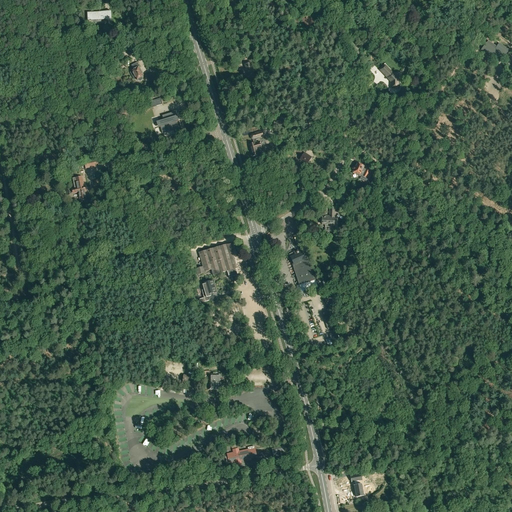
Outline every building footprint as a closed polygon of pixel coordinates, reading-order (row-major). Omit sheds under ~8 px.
[(100,12),(87,13),(88,21),(97,20),(99,20),(103,20),(107,20),(111,20),(111,11),(100,12)] [(311,24),(312,23),(310,20),(311,19),(309,15),(305,18),(306,19),(303,21),(308,27),(311,25),(311,24)] [(496,46),(488,41),(486,43),(481,50),(499,62),(505,54),(505,55),(509,50),(499,43),(496,46)] [(141,79),(142,77),(142,76),(141,75),(142,75),(141,72),(140,73),(139,71),(140,70),(138,66),(139,66),(137,62),(131,65),(134,69),(132,70),(133,74),(134,74),(135,75),(134,76),(135,78),(136,77),(137,78),(138,80),(139,80),(140,80),(141,79)] [(245,77),(254,74),(252,68),(250,63),(245,65),(246,69),(243,70),(245,77)] [(385,65),(380,70),(387,78),(391,82),(391,88),(399,88),(399,79),(393,73),(392,73),(385,65)] [(159,121),(157,122),(159,127),(160,127),(165,125),(167,132),(178,129),(176,122),(178,122),(176,116),(175,116),(173,112),(162,116),(163,120),(159,121)] [(258,138),(263,136),(262,131),(255,133),(256,134),(251,135),(251,136),(251,139),(252,139),(253,139),(254,143),(249,144),(250,148),(252,148),(253,152),(251,153),(252,156),(258,155),(256,150),(261,148),(261,146),(262,146),(261,144),(260,144),(260,142),(257,143),(256,140),(258,139),(258,138)] [(300,160),(304,162),(303,165),(306,167),(307,165),(307,164),(311,158),(304,153),(300,160)] [(84,163),(86,169),(95,167),(95,165),(96,165),(96,164),(101,163),(100,160),(94,161),(84,163)] [(356,174),(362,177),(361,180),(367,183),(370,176),(367,175),(369,171),(363,168),(364,166),(357,163),(355,167),(354,167),(353,167),(353,169),(353,170),(353,171),(356,173),(356,174)] [(84,191),(86,191),(85,185),(83,186),(81,177),(75,178),(77,187),(75,187),(75,188),(72,189),(73,193),(76,192),(76,193),(78,192),(80,201),(86,200),(84,191)] [(334,225),(334,218),(334,208),(330,207),(330,216),(326,216),(326,218),(322,218),(322,224),(325,224),(325,227),(328,227),(328,231),(333,231),(333,225),(334,225)] [(344,217),(347,214),(340,208),(338,211),(344,217)] [(237,273),(233,260),(234,260),(232,255),(230,250),(233,249),(231,243),(200,252),(204,266),(196,269),(198,274),(204,273),(203,272),(211,269),(213,275),(227,271),(229,276),(237,273)] [(318,288),(303,243),(297,245),(298,250),(289,254),(293,262),(292,263),(293,265),(294,265),(296,271),(294,271),(299,284),(296,285),(297,289),(297,290),(298,291),(299,291),(300,292),(301,291),(304,290),(305,292),(318,288)] [(211,293),(216,292),(213,280),(202,283),(206,297),(204,297),(205,301),(213,299),(212,295),(211,295),(211,293)] [(328,312),(322,314),(328,330),(334,328),(328,312)] [(335,333),(329,335),(333,347),(339,345),(335,333)] [(182,385),(188,386),(187,391),(194,392),(195,391),(198,392),(199,388),(201,388),(203,378),(184,374),(182,385)] [(219,389),(219,374),(209,374),(209,389),(219,389)] [(256,457),(255,448),(254,446),(248,447),(249,449),(239,451),(238,448),(233,449),(234,453),(228,454),(229,462),(236,461),(236,464),(241,463),(240,460),(256,457)] [(272,448),(274,456),(281,455),(281,452),(283,451),(282,446),(272,448)] [(356,497),(364,495),(361,483),(359,484),(358,480),(362,480),(361,473),(350,476),(351,482),(354,481),(355,485),(354,485),(356,497)]
